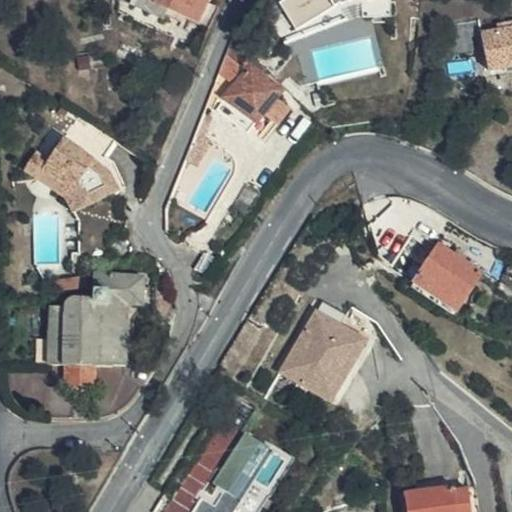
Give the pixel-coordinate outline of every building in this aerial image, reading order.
[(159,22),(165,9),(146,0),(133,0),(131,7),(159,22)] [(208,0),(146,0),(165,9),(208,30),(218,8),(207,3),(208,0)] [(306,0),(295,0),(286,9),(289,15),(306,0)] [(306,0),(289,15),(303,36),(346,9),(367,0),(306,0)] [(354,23),(346,9),(303,36),(289,45),(294,53),(354,23)] [(511,66),(511,15),(483,21),(492,71),(511,66)] [(250,54),(238,43),(234,39),(227,58),(221,71),(240,85),(228,100),(260,125),(266,116),(279,126),(291,111),(278,102),(285,92),(263,77),(269,70),(250,54)] [(260,125),(228,100),(220,112),(252,136),(260,125)] [(204,113),(185,161),(198,167),(210,139),(207,138),(215,118),(204,113)] [(103,138),(77,121),(62,144),(88,161),(103,138)] [(82,171),(88,161),(62,144),(49,163),(43,172),(73,192),(83,211),(117,194),(110,176),(103,171),(97,181),(82,171)] [(43,172),(49,163),(36,154),(23,173),(63,198),(71,217),(83,211),(73,192),(43,172)] [(103,171),(88,161),(82,171),(97,181),(103,171)] [(496,272),(508,254),(500,252),(484,242),(475,260),(496,272)] [(471,267),(459,259),(441,246),(413,286),(456,315),(483,275),(471,267)] [(461,256),(459,259),(471,267),(474,264),(461,256)] [(48,310),(48,367),(63,367),(63,382),(96,383),(97,367),(126,366),(126,307),(142,306),(143,278),(94,278),(94,300),(68,301),(64,304),(62,310),(48,310)] [(154,308),(175,306),(170,281),(151,283),(154,308)] [(312,320),(336,334),(343,321),(319,308),(312,320)] [(312,320),(284,369),(326,375),(324,408),(331,412),(365,350),(336,334),(312,320)] [(326,375),(284,369),(277,380),(324,408),(326,375)] [(251,439),(233,466),(244,477),(253,463),(265,470),(275,455),(251,439)] [(244,477),(233,466),(232,469),(218,460),(206,477),(217,484),(197,511),(256,511),(266,498),(247,479),(244,477)] [(247,479),(266,498),(269,494),(247,479)] [(473,511),(471,492),(456,493),(455,488),(407,495),(409,511),(473,511)]
